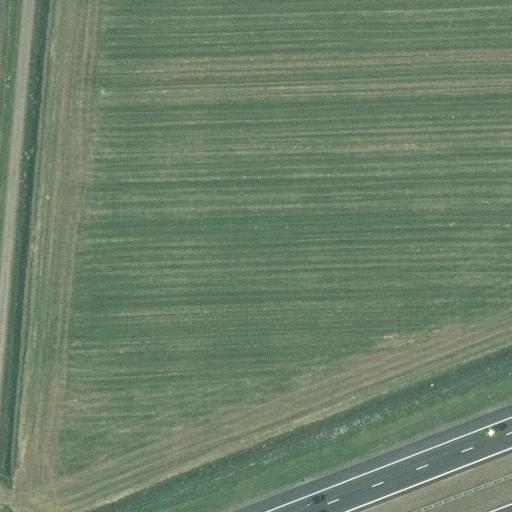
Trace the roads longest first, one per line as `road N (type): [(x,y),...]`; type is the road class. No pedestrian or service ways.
road 1 (unclassified): [(0,334),(26,0)]
road 2 (motorway): [(511,434),(311,511)]
